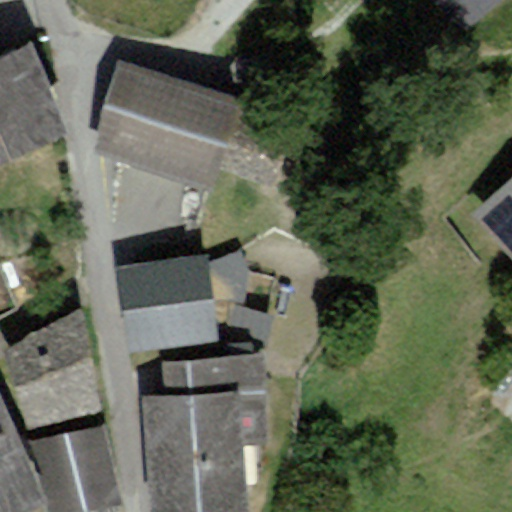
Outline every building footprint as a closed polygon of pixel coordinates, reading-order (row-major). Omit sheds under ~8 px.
[(511,0),(443,0),(476,35),(511,1),(511,0)] [(39,43),(0,62),(0,165),(80,125),(39,43)] [(256,99),(124,61),(99,150),(230,188),(234,172),(290,188),(306,135),(250,119),(256,99)] [(511,187),(482,215),(511,246),(511,187)] [(219,257),(125,270),(137,352),(231,339),(219,257)] [(14,340),(38,425),(112,403),(88,319),(14,340)] [(174,396),(153,397),(161,511),(210,511),(265,508),(260,443),(282,442),(275,356),(171,364),(174,396)] [(0,511),(35,511),(50,505),(56,511),(78,511),(129,502),(112,428),(36,442),(2,375),(0,376),(0,511)]
